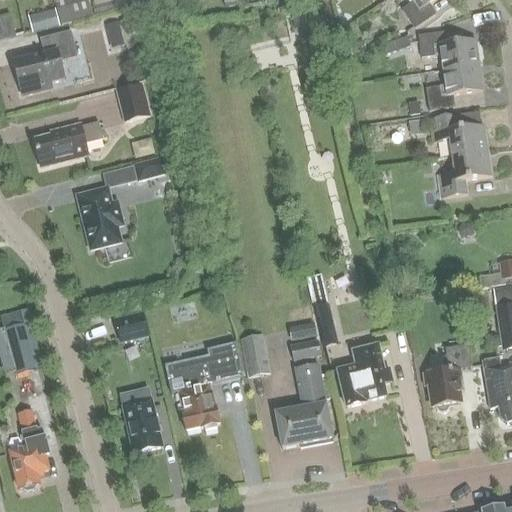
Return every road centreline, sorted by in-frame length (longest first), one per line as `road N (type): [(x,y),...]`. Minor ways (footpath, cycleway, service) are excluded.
road 1 (residential): [(107,511),(48,272),(0,210)]
road 2 (tertiary): [(277,511),(511,476)]
